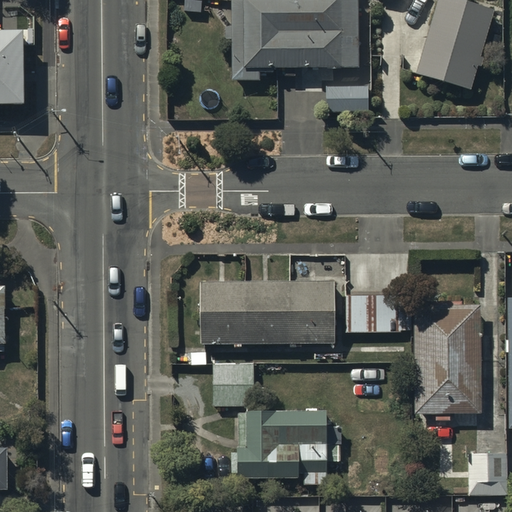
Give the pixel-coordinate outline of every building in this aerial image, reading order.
[(470,96),(493,15),(440,0),(437,0),(414,78),(470,96)] [(355,1),(243,1),(243,4),(230,4),(231,84),(259,84),(259,76),(274,76),(274,74),(356,73),(355,1)] [(0,103),(23,103),(23,30),(0,30),(0,103)] [(367,88),(324,88),(325,117),(367,116),(367,88)] [(334,286),(201,286),(201,349),(233,349),(233,352),(242,353),(242,348),(334,348),(334,286)] [(411,298),(345,298),(345,336),(400,336),(400,334),(411,334),(411,298)] [(478,419),(478,310),(415,311),(414,419),(478,419)] [(253,367),(213,367),(213,410),(253,411),(253,367)] [(326,417),(238,417),(238,457),(231,457),(231,478),(238,478),(238,484),(298,484),(298,477),(304,477),(304,489),(326,489),(326,465),(340,465),(340,432),(326,432),(326,417)] [(8,453),(0,452),(0,494),(8,494),(8,453)] [(506,456),(468,456),(468,499),(506,498),(506,456)]
